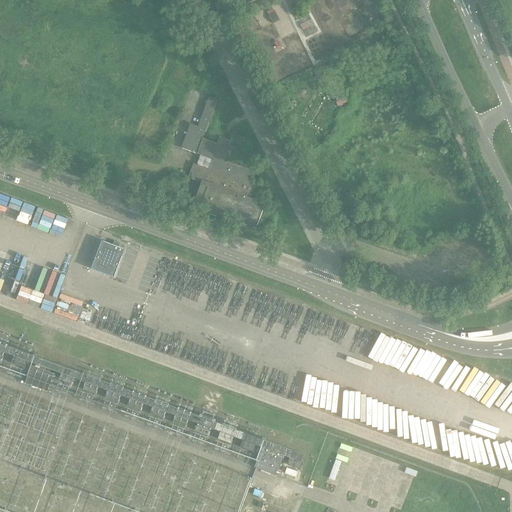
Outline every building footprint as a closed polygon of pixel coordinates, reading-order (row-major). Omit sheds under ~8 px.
[(248,0),(249,0),(244,3),(246,8),(251,5),(253,9),(269,1),(268,0),(248,0)] [(274,12),(268,15),(269,16),(271,20),(272,23),(278,20),(274,12)] [(328,67),(317,72),(323,84),(334,79),(328,67)] [(204,81),(200,91),(205,93),(209,83),(204,81)] [(191,126),(182,149),(197,154),(197,153),(214,159),(210,170),(209,169),(198,165),(192,180),(201,183),(203,184),(195,206),(251,227),(252,224),(254,225),(256,226),(263,208),(257,206),(262,192),(263,189),(250,184),(251,182),(252,179),(254,173),(227,163),(225,162),(224,162),(225,158),(227,158),(229,159),(234,146),(231,145),(227,144),(221,142),(218,141),(217,145),(202,140),(203,138),(209,121),(216,101),(209,98),(198,129),(191,126)] [(113,245),(101,241),(91,269),(114,278),(124,249),(119,247),(120,243),(114,241),(113,245)] [(43,297),(44,290),(33,288),(32,295),(43,297)] [(26,360),(15,356),(12,364),(23,368),(26,360)] [(32,366),(25,383),(48,391),(55,374),(32,366)] [(73,378),(62,373),(59,381),(71,385),(73,378)] [(98,387),(86,382),(84,390),(95,394),(98,387)] [(120,395),(109,391),(106,398),(118,402),(120,395)] [(143,403),(132,399),(129,406),(140,411),(143,403)] [(165,411),(154,407),(151,415),(163,419),(165,411)] [(188,420),(177,416),(174,423),(185,427),(188,420)] [(211,428),(199,424),(197,431),(208,436),(211,428)] [(233,436),(222,432),(219,440),(230,444),(233,436)] [(255,445),(244,440),(242,448),(253,452),(255,445)] [(285,455),(262,447),(255,468),(277,476),(285,455)] [(302,462),(291,458),(288,465),(300,469),(302,462)] [(279,511),(293,511),(297,502),(285,498),(279,511)]
